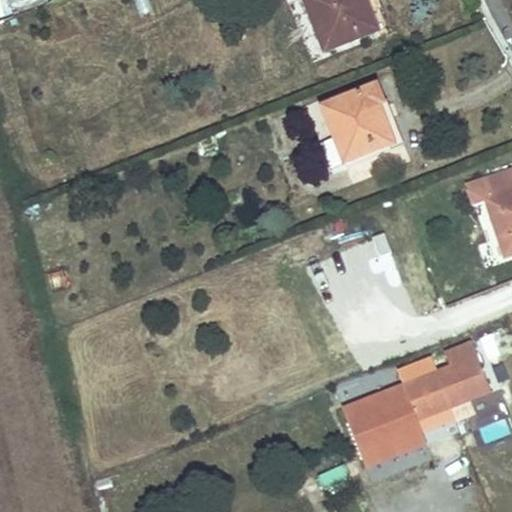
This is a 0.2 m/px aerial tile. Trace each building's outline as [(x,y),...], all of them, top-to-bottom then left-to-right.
[(131,0),(138,16),(151,11),(146,0),(131,0)] [(308,0),(328,51),(384,29),(372,0),(308,0)] [(377,76),(322,97),(345,157),(393,138),(385,119),(392,116),(377,76)] [(511,173),(475,186),(483,208),(497,203),(511,243),(511,173)] [(437,311),(421,317),(429,340),(446,333),(437,311)] [(432,357),(398,370),(403,384),(341,407),(364,469),(428,445),(422,430),(455,418),(449,405),(488,390),(470,342),(444,352),(450,367),(437,371),(432,357)] [(238,365),(216,373),(224,396),(246,388),(238,365)]
